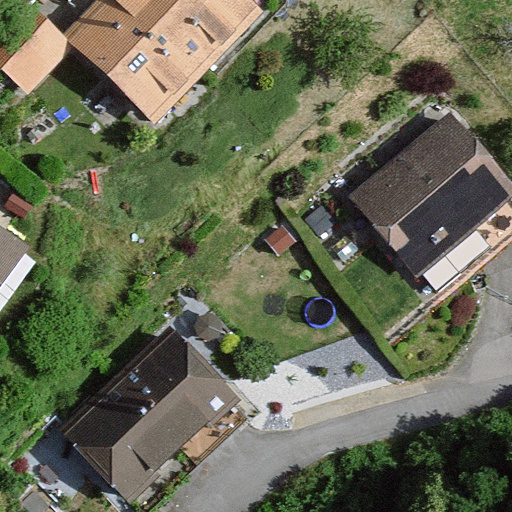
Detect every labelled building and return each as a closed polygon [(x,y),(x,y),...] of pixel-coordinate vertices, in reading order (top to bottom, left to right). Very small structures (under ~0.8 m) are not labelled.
[(260,17),(242,0),(100,0),(66,34),(153,122),(260,17)] [(453,126),(362,202),(439,295),(492,252),(474,229),(511,197),(453,126)] [(0,287),(27,249),(0,230),(0,287)] [(175,342),(125,389),(189,460),(239,411),(175,342)] [(139,506),(189,460),(125,389),(73,435),(139,506)]
